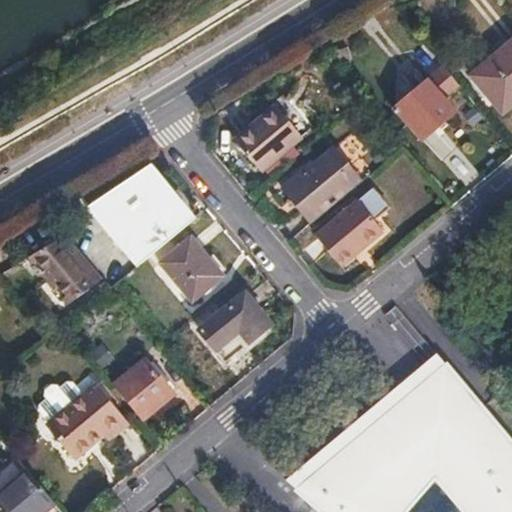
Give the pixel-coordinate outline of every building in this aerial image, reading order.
[(495,69),(480,84),(502,112),(511,103),(511,42),(490,62),(495,69)] [(458,84),(444,67),(428,81),(441,97),(458,84)] [(393,108),(407,125),(420,139),(453,111),(441,97),(428,81),(393,108)] [(277,108),(236,143),(262,172),(303,137),(277,108)] [(349,162),(359,153),(345,137),(335,147),(349,162)] [(298,202),(316,224),(347,197),(354,190),(341,175),(347,170),(333,152),(310,171),(309,170),(282,193),(293,206),(298,202)] [(101,215),(156,181),(151,176),(98,211),(101,215)] [(385,180),(328,229),(352,258),(393,223),(385,213),(401,199),(385,180)] [(142,265),(190,224),(156,181),(101,215),(142,265)] [(191,240),(162,265),(192,301),(223,276),(191,240)] [(64,252),(56,243),(31,260),(69,307),(103,280),(73,244),(64,252)] [(200,331),(216,351),(226,363),(250,344),(271,326),(245,296),(200,331)] [(146,361),(115,386),(144,421),(174,396),(146,361)] [(364,433),(307,483),(331,511),(399,511),(390,501),(429,468),(463,506),(461,508),(465,511),(511,511),(511,438),(445,363),(364,433)] [(58,417),(83,397),(73,384),(68,383),(60,390),(57,387),(52,386),(46,391),(46,396),(48,399),(40,406),(40,411),(50,423),(58,417)] [(83,397),(58,417),(85,449),(97,440),(102,436),(106,441),(128,423),(96,386),(84,396),(83,397)] [(58,417),(50,423),(47,426),(74,458),(85,449),(58,417)] [(101,446),(106,441),(102,436),(97,440),(101,446)] [(44,511),(55,504),(27,470),(0,493),(0,511),(44,511)]
